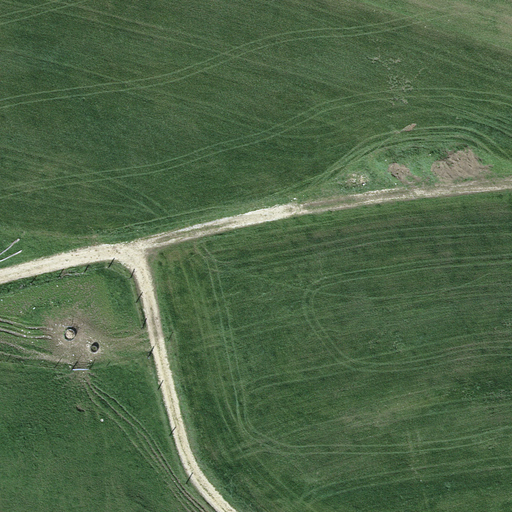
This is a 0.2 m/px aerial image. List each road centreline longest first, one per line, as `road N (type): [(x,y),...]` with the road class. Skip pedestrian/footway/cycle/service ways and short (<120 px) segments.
road 1 (track): [(228,511),(188,468),(127,241),(386,190),(511,183)]
road 2 (track): [(377,0),(511,38)]
road 3 (track): [(127,241),(0,275)]
